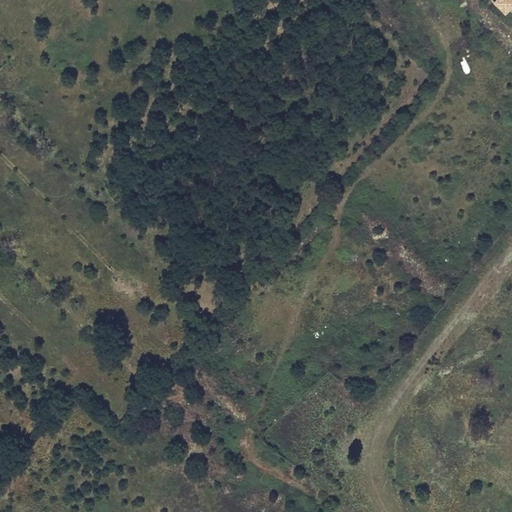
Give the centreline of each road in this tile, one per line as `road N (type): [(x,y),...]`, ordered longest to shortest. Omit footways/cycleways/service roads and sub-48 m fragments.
road 1 (track): [(417,0),(450,51),(442,92),(350,191),(250,439),(254,458),(328,511)]
road 2 (track): [(511,260),(401,397),(382,437),(377,475),(391,511)]
